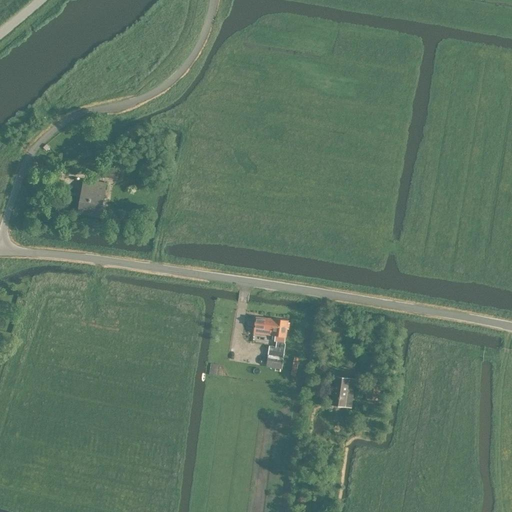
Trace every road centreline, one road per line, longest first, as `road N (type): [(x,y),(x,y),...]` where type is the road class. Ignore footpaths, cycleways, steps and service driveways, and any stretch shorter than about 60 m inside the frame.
road 1 (unclassified): [(511,325),(0,249)]
road 2 (unclassified): [(0,246),(20,173),(39,140),(72,116),(139,97),(177,74),(200,40),(212,0)]
road 3 (track): [(502,511),(498,431),(510,324)]
